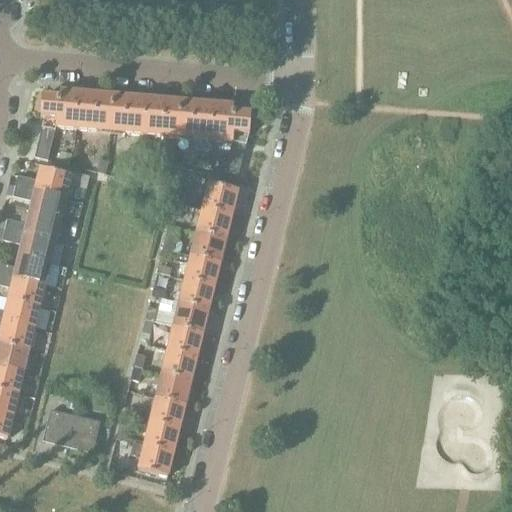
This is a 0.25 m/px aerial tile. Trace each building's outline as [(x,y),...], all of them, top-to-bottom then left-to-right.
[(76,130),(79,95),(59,93),(59,100),(41,99),(39,118),(44,118),(55,119),(55,128),(76,130)] [(79,95),(76,130),(96,132),(97,128),(109,129),(112,98),(79,95)] [(112,98),(109,129),(122,131),(122,134),(143,136),(146,100),(112,98)] [(146,100),(143,136),(164,138),(164,134),(177,135),(180,103),(146,100)] [(180,103),(177,135),(190,136),(190,139),(211,141),(214,106),(180,103)] [(232,108),(219,107),(214,106),(211,141),(232,143),(233,134),(247,135),(249,135),(250,116),(232,114),(232,108)] [(42,127),(55,129),(55,128),(55,119),(44,118),(42,127)] [(53,138),(55,129),(42,127),(40,135),(53,138)] [(244,148),(245,145),(247,135),(233,134),(232,143),(232,144),(244,148)] [(53,138),(40,135),(38,143),(51,146),(53,138)] [(49,154),(51,146),(38,143),(36,151),(49,154)] [(244,148),(232,144),(230,151),(243,155),(244,148)] [(36,151),(34,159),(47,162),(49,154),(36,151)] [(241,162),(243,155),(230,151),(228,158),(241,162)] [(58,164),(68,166),(70,157),(60,155),(58,164)] [(241,162),(228,158),(227,164),(226,165),(239,169),(241,162)] [(96,174),(104,176),(107,164),(99,162),(96,174)] [(220,162),(217,171),(225,172),(226,165),(227,164),(220,162)] [(237,176),(239,169),(226,165),(225,172),(237,176)] [(14,188),(65,201),(71,178),(40,170),(37,183),(17,178),(14,188)] [(126,182),(138,184),(140,176),(128,174),(126,182)] [(152,179),(140,176),(138,184),(150,187),(152,179)] [(231,217),(237,195),(237,192),(208,185),(202,209),(231,217)] [(8,187),(6,196),(12,198),(14,188),(8,187)] [(65,201),(14,188),(12,198),(32,203),(29,215),(60,222),(65,201)] [(173,204),(182,206),(185,194),(176,192),(173,204)] [(179,219),(182,206),(173,204),(170,217),(179,219)] [(231,217),(202,209),(196,233),(225,240),(231,217)] [(26,226),(22,225),(7,221),(4,232),(54,244),(60,222),(29,215),(26,226)] [(54,244),(4,232),(2,242),(21,246),(18,259),(49,266),(54,244)] [(171,253),(176,234),(166,232),(162,250),(171,253)] [(190,257),(220,264),(225,240),(196,233),(190,257)] [(181,245),(173,243),(171,253),(179,255),(181,245)] [(214,288),(218,270),(220,264),(190,257),(184,281),(214,288)] [(0,277),(44,288),(49,266),(18,259),(16,269),(0,265),(0,277)] [(156,274),(169,278),(171,270),(158,267),(156,274)] [(8,302),(39,310),(44,288),(0,277),(0,287),(11,290),(8,302)] [(208,312),(212,295),(214,288),(184,281),(178,305),(208,312)] [(151,297),(164,300),(166,292),(153,290),(151,297)] [(0,323),(33,331),(39,310),(8,302),(5,314),(0,312),(0,323)] [(208,312),(178,305),(173,329),(202,336),(208,312)] [(145,322),(153,324),(156,311),(148,309),(145,322)] [(150,337),(153,324),(145,322),(142,335),(150,337)] [(0,334),(0,346),(28,353),(33,331),(0,323),(0,333),(0,334)] [(196,360),(202,337),(202,336),(173,329),(167,352),(196,360)] [(0,369),(23,374),(28,353),(0,346),(0,369)] [(161,376),(190,383),(196,360),(167,352),(161,376)] [(134,369),(141,371),(145,359),(137,357),(134,369)] [(0,392),(17,396),(23,374),(0,369),(0,392)] [(138,384),(141,371),(134,369),(130,382),(138,384)] [(155,400),(184,407),(190,383),(161,376),(155,400)] [(0,392),(0,415),(12,418),(17,396),(0,392)] [(149,423),(179,431),(184,407),(155,400),(149,423)] [(75,412),(78,403),(67,401),(65,410),(75,412)] [(68,446),(75,418),(49,412),(43,440),(68,446)] [(12,418),(0,415),(0,438),(7,440),(12,418)] [(68,446),(93,452),(100,424),(75,418),(68,446)] [(143,447),(173,454),(179,431),(149,423),(143,447)] [(116,440),(124,442),(125,442),(129,428),(119,426),(116,440)] [(133,445),(130,457),(140,460),(138,471),(158,476),(167,478),(173,454),(143,447),(143,448),(133,445)]
